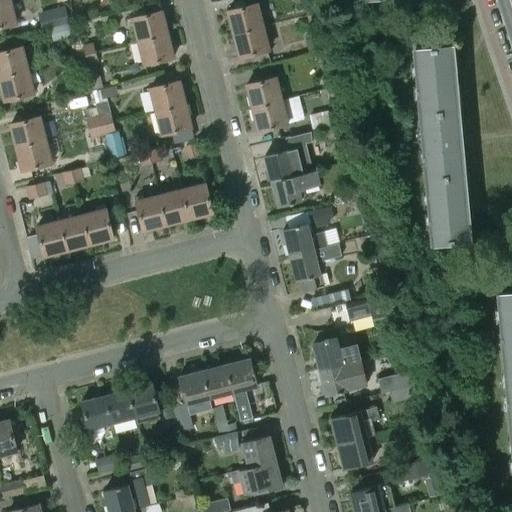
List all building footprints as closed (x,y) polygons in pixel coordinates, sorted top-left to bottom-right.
[(0,26),(15,23),(8,0),(5,0),(0,1),(0,26)] [(233,34),(262,27),(256,4),(227,11),(233,34)] [(316,4),(304,7),(306,16),(318,13),(316,4)] [(63,9),(39,16),(42,28),(67,22),(63,9)] [(137,42),(166,35),(160,12),(131,20),(137,42)] [(318,13),(306,16),(309,26),(321,23),(318,13)] [(68,24),(50,29),(53,41),(71,36),(68,24)] [(262,27),(233,34),(238,57),(268,50),(262,27)] [(166,35),(137,42),(143,65),(172,57),(166,35)] [(91,44),(79,47),(81,56),(94,53),(91,44)] [(421,112),(458,109),(452,45),(416,48),(421,112)] [(0,76),(27,70),(21,47),(0,51),(0,76)] [(79,47),(67,50),(69,60),(81,56),(79,47)] [(94,53),(81,56),(84,66),(96,63),(94,53)] [(81,56),(69,60),(71,69),(84,66),(81,56)] [(33,93),(27,70),(0,76),(0,86),(4,101),(33,93)] [(335,77),(323,80),(325,89),(337,86),(335,77)] [(251,108),(281,100),(275,78),(246,85),(251,108)] [(155,111),(184,104),(178,81),(149,88),(155,111)] [(337,86),(325,89),(327,99),(340,95),(337,86)] [(286,124),(281,100),(251,108),(257,131),(286,124)] [(190,128),(184,104),(155,111),(161,135),(190,128)] [(464,174),(458,109),(421,112),(427,177),(464,174)] [(109,113),(97,116),(100,125),(111,122),(109,113)] [(15,147),(44,139),(38,116),(9,124),(15,147)] [(97,116),(85,119),(88,128),(100,125),(97,116)] [(111,122),(100,125),(102,135),(114,132),(111,122)] [(100,125),(88,128),(90,138),(102,135),(100,125)] [(287,148),(287,150),(263,156),(270,181),(294,175),(311,171),(305,143),(311,142),(308,132),(289,137),(292,147),(287,148)] [(44,139),(15,147),(21,170),(50,163),(44,139)] [(184,146),(187,158),(196,155),(193,143),(184,146)] [(154,148),(146,150),(149,163),(158,161),(154,148)] [(146,150),(138,152),(141,165),(149,163),(146,150)] [(79,167),(69,170),(73,182),(82,180),(79,167)] [(69,170),(60,172),(64,185),(73,182),(69,170)] [(294,175),(270,181),(276,206),(300,200),(298,190),(317,185),(313,170),(311,171),(294,175)] [(341,203),(365,197),(359,170),(349,173),(352,186),(338,190),(341,203)] [(464,174),(427,177),(433,242),(469,238),(464,174)] [(28,199),(45,195),(42,183),(25,187),(28,199)] [(203,183),(180,189),(188,219),(211,213),(203,183)] [(180,189),(157,195),(165,225),(188,219),(180,189)] [(165,225),(157,195),(134,201),(142,231),(165,225)] [(328,206),(305,211),(314,227),(327,224),(326,218),(331,217),(328,206)] [(104,209),(81,215),(89,245),(112,239),(104,209)] [(81,215),(58,221),(66,250),(89,245),(81,215)] [(58,221),(35,227),(43,256),(66,250),(58,221)] [(289,228),(282,229),(289,255),(313,249),(326,245),(327,245),(324,234),(310,238),(306,223),(289,228)] [(327,245),(326,245),(329,258),(342,255),(339,242),(327,245)] [(316,262),(329,258),(326,245),(313,249),(289,255),(298,293),(322,287),(316,262)] [(382,283),(402,277),(395,247),(374,252),(382,283)] [(348,289),(324,295),(327,306),(351,300),(348,289)] [(505,358),(511,356),(511,291),(499,292),(505,358)] [(389,292),(345,303),(349,320),(370,315),(372,320),(394,314),(389,292)] [(336,338),(333,328),(325,330),(327,339),(328,340),(336,338)] [(355,345),(338,349),(336,339),(311,345),(318,370),(342,364),(353,360),(359,359),(355,345)] [(248,358),(225,364),(232,392),(239,421),(251,418),(244,389),(256,386),(248,358)] [(342,364),(318,370),(324,395),(365,385),(359,359),(353,360),(342,364)] [(232,392),(225,364),(201,370),(209,398),(232,392)] [(185,405),(172,410),(176,423),(178,433),(193,429),(189,414),(211,408),(209,398),(201,370),(178,377),(185,405)] [(387,391),(413,385),(409,370),(377,379),(381,393),(387,391)] [(127,390),(134,418),(136,425),(158,419),(156,412),(158,412),(151,384),(127,390)] [(416,396),(413,385),(387,391),(391,402),(416,396)] [(134,418),(127,390),(103,396),(110,424),(134,418)] [(110,424),(103,396),(80,402),(87,430),(110,424)] [(376,407),(358,411),(330,418),(337,444),(365,436),(374,433),(371,421),(379,419),(376,407)] [(218,436),(236,432),(233,424),(225,426),(220,408),(211,410),(218,436)] [(7,420),(0,422),(0,455),(15,452),(7,420)] [(389,429),(374,433),(377,442),(392,438),(389,429)] [(223,454),(236,451),(235,433),(213,438),(217,450),(222,449),(223,454)] [(247,468),(274,461),(268,436),(240,443),(247,468)] [(371,461),(365,436),(337,444),(343,468),(371,461)] [(122,468),(118,455),(95,461),(99,474),(122,468)] [(144,455),(127,460),(130,471),(147,466),(144,455)] [(432,458),(386,470),(390,483),(435,471),(432,458)] [(274,461),(247,468),(229,473),(232,485),(240,482),(244,496),(281,486),(274,461)] [(115,488),(103,492),(107,511),(128,511),(149,507),(144,486),(152,484),(149,476),(154,475),(151,466),(128,472),(130,481),(131,487),(128,488),(127,485),(118,487),(115,487),(115,488)] [(0,497),(0,499),(24,494),(20,481),(0,485),(0,497)] [(384,483),(377,484),(349,492),(354,511),(373,511),(394,507),(389,486),(384,483)] [(199,511),(227,511),(229,511),(226,498),(198,506),(199,511)] [(149,507),(128,511),(164,511),(169,511),(167,502),(149,507)] [(269,511),(267,502),(229,511),(287,511),(286,510),(278,511),(269,511)]
